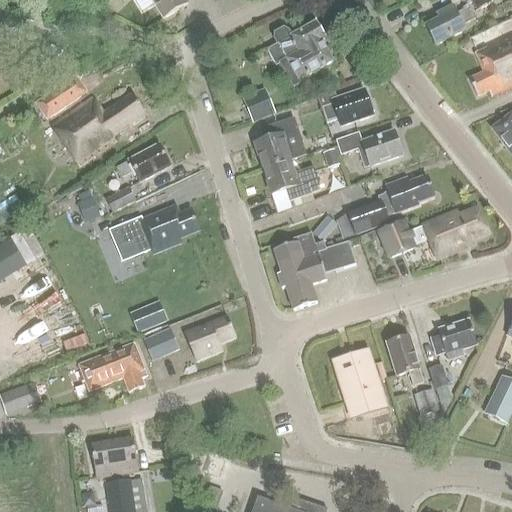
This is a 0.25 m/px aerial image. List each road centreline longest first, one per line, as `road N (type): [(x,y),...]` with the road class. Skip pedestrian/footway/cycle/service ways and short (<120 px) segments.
road 1 (residential): [(272,340),(183,66),(184,45),(272,0)]
road 2 (unclassified): [(0,428),(133,414),(281,366)]
road 3 (tertiary): [(350,0),(511,206)]
road 4 (unclassified): [(272,340),(511,265)]
road 5 (residential): [(409,473),(330,455),(305,433),(281,366)]
